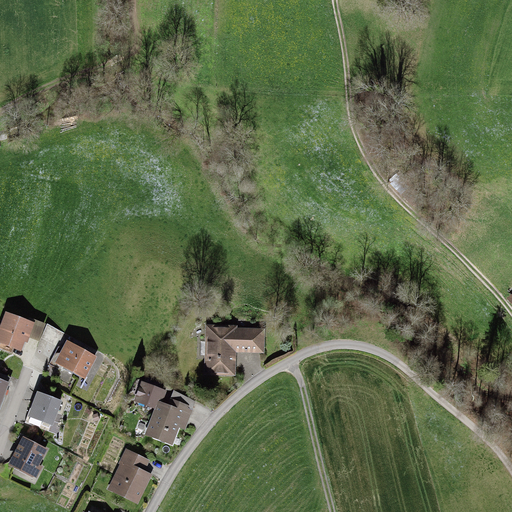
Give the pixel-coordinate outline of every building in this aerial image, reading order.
[(7,315),(0,334),(0,340),(19,348),(28,323),(7,315)] [(207,372),(233,373),(233,349),(261,350),(262,332),(234,331),(234,329),(208,328),(207,372)] [(84,375),(93,358),(68,344),(65,350),(59,346),(49,364),(63,372),(66,366),(84,375)] [(158,408),(159,404),(164,392),(144,384),(138,400),(158,408)] [(43,420),(41,425),(49,428),(59,402),(39,394),(30,416),(43,420)] [(172,402),(169,408),(159,404),(158,408),(148,433),(171,442),(180,420),(185,422),(191,409),(172,402)] [(31,475),(44,450),(24,440),(11,464),(31,475)] [(137,501),(149,476),(135,469),(140,458),(127,452),(121,463),(123,463),(115,480),(118,481),(114,490),(137,501)]
